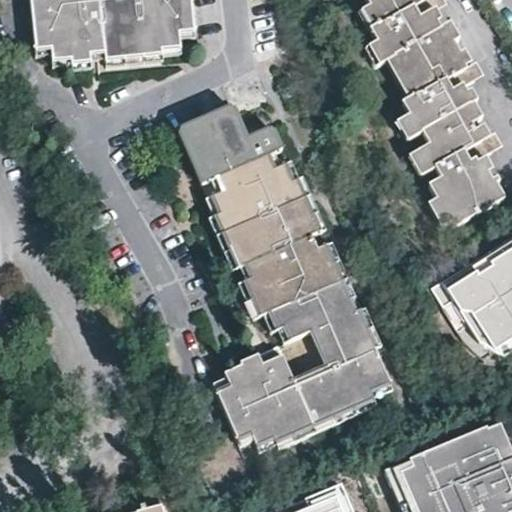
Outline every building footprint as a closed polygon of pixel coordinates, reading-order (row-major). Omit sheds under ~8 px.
[(195,28),(192,0),(32,0),(38,47),(52,47),(53,55),(53,60),(71,59),(72,62),(92,61),(90,48),(105,46),(106,59),(165,54),(165,47),(180,45),(180,38),(179,30),(195,28)] [(414,2),(418,0),(365,0),(368,4),(364,7),(374,26),(368,29),(376,42),(371,45),(382,64),(384,62),(393,57),(415,95),(406,100),(401,103),(408,115),(403,117),(413,135),(421,131),(427,143),(417,149),(428,169),(433,167),(440,178),(429,185),(436,197),(453,226),(455,230),(506,202),(495,180),(492,181),(485,170),(487,168),(480,156),(473,160),(466,148),(486,136),(468,103),(471,101),(461,85),(461,84),(454,88),(447,77),(467,66),(460,53),(456,54),(449,42),(452,40),(443,24),(439,26),(429,10),(422,14),(414,2)] [(443,0),(418,0),(414,2),(422,14),(429,10),(444,2),(443,0)] [(374,26),(364,7),(356,11),(368,29),(374,26)] [(196,37),(195,28),(179,30),(180,38),(196,37)] [(181,53),(180,45),(165,47),(165,54),(181,53)] [(374,67),(382,64),(371,45),(363,49),(374,67)] [(39,55),(53,55),(52,47),(38,47),(39,55)] [(166,62),(165,54),(106,59),(107,67),(166,62)] [(384,62),(406,100),(415,95),(393,57),(384,62)] [(72,66),(72,62),(71,59),(53,60),(53,68),(72,66)] [(92,69),(92,61),(72,62),(72,66),(72,71),(92,69)] [(476,62),(467,66),(447,77),(454,88),(461,84),(461,85),(481,73),(476,62)] [(245,280),(261,316),(270,312),(338,281),(322,246),(315,250),(309,235),(317,232),(293,179),(289,181),(282,165),(271,170),(265,155),(279,150),(270,127),(253,135),(245,139),(241,130),(230,107),(176,131),(198,179),(202,187),(237,269),(252,263),(258,274),(245,280)] [(405,140),(413,135),(403,117),(396,121),(405,140)] [(250,126),(241,130),(245,139),(253,135),(250,126)] [(494,132),(486,136),(466,148),(473,160),(480,156),(501,144),(494,132)] [(421,174),(428,169),(417,149),(409,154),(421,174)] [(285,163),(279,150),(265,155),(271,170),(282,165),(285,163)] [(285,163),(282,165),(289,181),(293,179),(297,177),(290,161),(285,163)] [(293,179),(317,232),(324,229),(302,175),(297,177),(293,179)] [(445,231),(453,226),(436,197),(428,201),(445,231)] [(322,246),(338,281),(346,278),(330,242),(322,246)] [(511,242),(480,263),(485,271),(499,262),(496,258),(511,248),(511,242)] [(507,348),(511,345),(511,248),(496,258),(499,262),(485,271),(480,263),(440,288),(473,338),(495,356),(507,348)] [(237,269),(243,281),(245,280),(258,274),(252,263),(237,269)] [(338,281),(345,295),(352,292),(346,278),(338,281)] [(252,320),(261,316),(245,280),(243,281),(236,284),(252,320)] [(364,327),(355,307),(351,309),(345,312),(338,298),(345,295),(338,281),(270,312),(277,329),(283,327),(289,341),(309,332),(316,329),(335,371),(294,388),(291,381),(281,356),(261,364),(256,354),(246,358),(238,361),(240,365),(221,372),(210,377),(213,382),(225,376),(230,386),(217,392),(234,433),(235,437),(249,432),(252,439),(255,445),(271,438),(272,442),(291,434),(311,425),(332,416),(351,408),(373,399),(369,391),(388,383),(373,348),(364,327)] [(345,312),(351,309),(345,295),(338,298),(345,312)] [(363,304),(355,307),(364,327),(371,324),(363,304)] [(269,333),(277,329),(270,312),(261,316),(269,333)] [(371,324),(364,327),(373,348),(381,344),(371,324)] [(283,343),(289,341),(283,327),(277,329),(283,343)] [(324,366),(291,381),(294,388),(335,371),(316,329),(309,332),(324,366)] [(276,345),(256,354),(261,364),(281,356),(276,345)] [(213,382),(217,392),(230,386),(225,376),(213,382)] [(391,391),(388,383),(369,391),(373,399),(391,391)] [(376,407),(373,399),(351,408),(355,416),(376,407)] [(355,416),(351,408),(332,416),(336,424),(355,416)] [(336,424),(332,416),(311,425),(315,433),(336,424)] [(511,452),(499,421),(485,427),(511,490),(511,499),(511,500),(511,452)] [(315,433),(311,425),(291,434),(294,441),(315,433)] [(511,511),(511,500),(511,499),(511,490),(485,427),(382,470),(400,511),(511,511)] [(294,441),(291,434),(272,442),(274,446),(276,449),(294,441)] [(274,446),(272,442),(271,438),(255,445),(258,452),(274,446)] [(162,511),(158,493),(136,498),(139,511),(137,511),(136,511),(162,511)] [(355,511),(350,500),(320,511),(355,511)]
